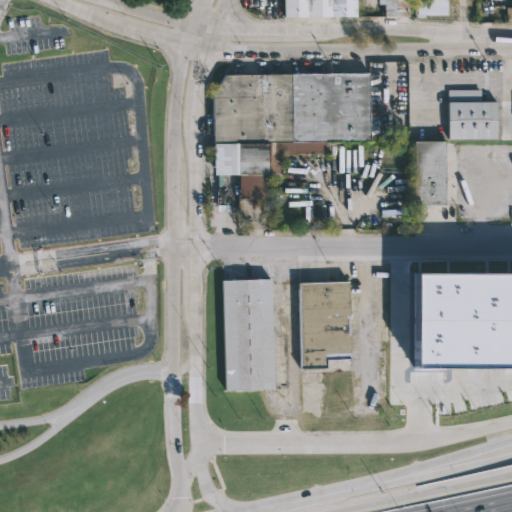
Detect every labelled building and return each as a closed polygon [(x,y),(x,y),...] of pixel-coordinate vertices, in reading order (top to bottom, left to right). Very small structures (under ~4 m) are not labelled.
[(354,0),(355,18),(282,18),(282,0),(354,0)] [(407,0),(407,17),(383,16),(383,11),(379,11),(379,4),(376,4),(376,0),(407,0)] [(417,0),(418,16),(446,15),(445,0),(417,0)] [(324,142),(324,154),(267,155),(267,199),(239,198),(238,143),(212,144),(211,94),(223,74),(368,73),(368,141),(324,142)] [(480,90),(480,102),(495,102),(495,139),(446,139),(446,89),(480,90)] [(414,206),(412,206),(413,142),(443,142),(443,206),(414,206)] [(209,189),(209,206),(226,206),(227,189),(209,189)] [(411,275),(511,275),(511,368),(410,368),(411,275)] [(262,390),(222,392),(219,281),(269,279),(272,390),(262,390)] [(351,367),(301,369),(297,284),(347,281),(351,367)]
